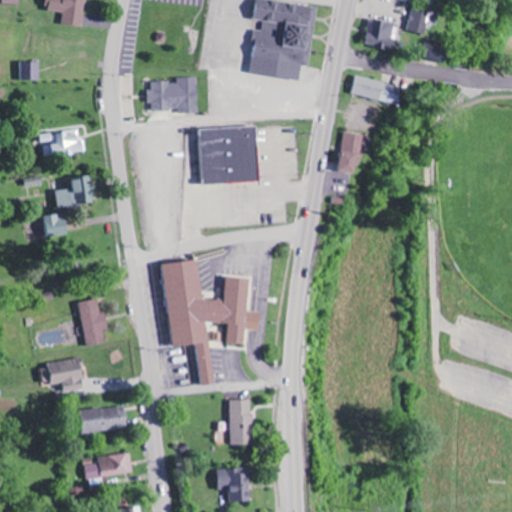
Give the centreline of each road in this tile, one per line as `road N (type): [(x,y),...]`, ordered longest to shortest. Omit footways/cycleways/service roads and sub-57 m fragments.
road 1 (trunk): [(293,511),(296,308),(349,0)]
road 2 (residential): [(166,511),(115,129),(113,59),(124,0)]
road 3 (residential): [(326,121),(299,113),(115,129)]
road 4 (residential): [(308,226),(134,261)]
road 5 (residential): [(291,382),(152,399)]
